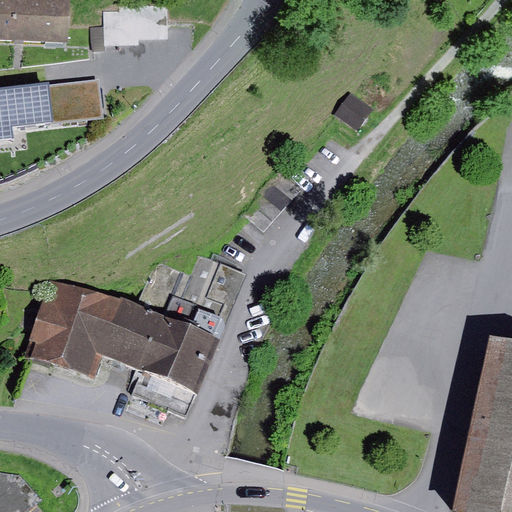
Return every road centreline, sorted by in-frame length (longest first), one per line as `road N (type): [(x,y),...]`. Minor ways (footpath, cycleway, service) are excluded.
road 1 (secondary): [(0,221),(69,191),(121,156),(174,110),(268,0)]
road 2 (secondary): [(158,511),(94,447),(0,425)]
